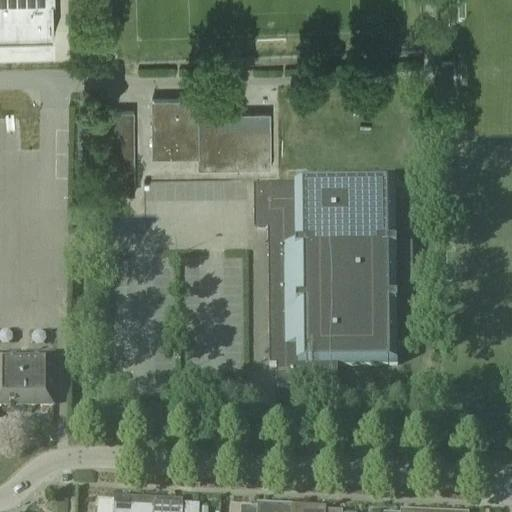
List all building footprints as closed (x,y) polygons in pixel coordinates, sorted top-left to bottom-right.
[(53,0),(0,0),(0,37),(54,35),(53,0)] [(454,62),(441,62),(441,87),(454,87),(454,62)] [(285,149),(369,149),(369,134),(392,134),(393,91),(286,91),(285,149)] [(270,169),(270,113),(230,113),(230,100),(209,100),(209,114),(207,114),(207,115),(198,115),(198,99),(152,99),(152,157),(198,156),(199,169),(270,169)] [(108,112),(108,133),(109,194),(134,194),(134,112),(108,112)] [(395,187),(253,189),(253,216),(257,216),(257,229),(267,229),(269,368),(276,368),(276,389),(337,389),(337,367),(397,367),(396,348),(414,348),(412,206),(395,206),(395,187)] [(0,407),(52,408),(52,378),(52,360),(0,359),(0,407)] [(96,511),(147,511),(148,505),(97,503),(96,511)]
